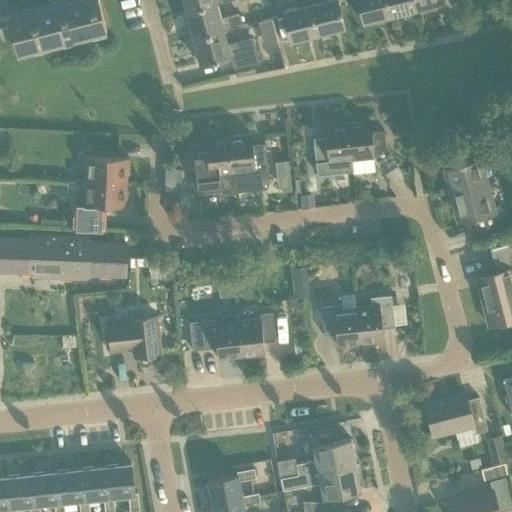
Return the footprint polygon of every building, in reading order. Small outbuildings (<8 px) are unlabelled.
[(98,0),(57,0),(37,5),(0,14),(0,27),(2,34),(12,31),(17,51),(106,29),(98,0)] [(216,2),(225,0),(183,0),(186,10),(216,2)] [(309,2),(310,2),(309,0),(296,0),(298,5),(282,9),(290,40),(317,33),(309,2)] [(318,0),(310,2),(309,2),(317,33),(344,26),(337,0),(318,0)] [(386,0),(357,0),(363,21),(390,14),(386,0)] [(386,0),(390,14),(416,8),(414,0),(386,0)] [(220,17),(216,2),(186,10),(192,36),(223,28),(223,29),(241,24),(238,12),(220,17)] [(227,43),(223,29),(223,28),(192,36),(187,38),(191,53),(196,52),(197,52),(199,63),(230,55),(233,67),(259,60),(253,37),(227,43)] [(370,119),(347,122),(350,158),(352,172),(381,169),(383,173),(398,164),(385,143),(384,129),(371,131),(370,119)] [(350,158),(347,122),(324,124),(325,136),(313,137),(317,174),(339,171),(337,159),(350,158)] [(252,144),(251,133),(228,135),(232,171),(234,191),(238,190),(245,185),(247,181),(255,180),(259,184),(266,183),(268,179),(264,143),(252,144)] [(219,172),(232,171),(228,135),(205,138),(206,149),(194,151),(198,188),(221,186),(219,172)] [(86,168),(86,180),(126,181),(126,173),(129,173),(129,157),(84,155),(83,168),(86,168)] [(473,232),(503,224),(498,204),(492,205),(481,158),(444,168),(457,220),(469,217),(473,232)] [(183,168),(166,167),(165,187),(182,188),(183,168)] [(126,181),(86,180),(85,191),(82,191),(82,203),(75,202),(74,228),(103,229),(104,215),(95,214),(95,204),(127,205),(128,189),(125,189),(126,181)] [(87,236),(61,235),(35,234),(34,238),(0,236),(0,269),(33,270),(33,274),(59,275),(85,276),(86,272),(125,274),(126,241),(87,240),(87,236)] [(476,276),(489,325),(511,318),(511,270),(511,268),(511,267),(511,257),(508,243),(490,248),(496,271),(476,276)] [(306,265),(292,267),(296,297),(310,295),(306,265)] [(356,306),(360,342),(383,339),(382,327),(394,326),(390,294),(370,296),(371,304),(356,306)] [(337,344),(360,342),(356,306),(333,309),(333,305),(320,306),(323,334),(336,333),(337,344)] [(260,317),(237,320),(241,355),(264,352),(263,341),(275,339),(272,311),(259,313),(260,317)] [(108,324),(110,347),(133,345),(134,355),(161,352),(157,314),(129,317),(130,321),(108,324)] [(241,355),(237,320),(222,321),(222,317),(189,321),(192,349),(217,346),(218,358),(241,355)] [(511,414),(511,376),(503,379),(511,414)] [(475,432),(487,429),(478,395),(467,398),(465,392),(424,403),(433,434),(473,424),(475,432)] [(298,473),(355,462),(350,436),(337,439),(334,426),(310,431),(316,458),(295,462),(298,473)] [(508,458),(501,433),(486,437),(493,462),(508,458)] [(131,461),(106,464),(110,495),(113,495),(128,493),(130,510),(139,509),(137,491),(134,492),(131,461)] [(360,488),(355,462),(298,473),(298,474),(282,477),(284,488),(320,481),(323,496),(360,488)] [(110,495),(106,464),(82,466),(85,498),(88,497),(103,496),(105,511),(107,511),(114,511),(113,495),(110,495)] [(89,511),(88,497),(85,498),(82,466),(57,469),(60,500),(63,500),(79,498),(80,511),(89,511)] [(243,497),(242,494),(239,479),(255,476),(254,467),(236,470),(237,473),(207,479),(211,503),(243,497)] [(64,511),(63,500),(60,500),(57,469),(32,472),(36,503),(39,503),(54,501),(55,511),(64,511)] [(39,511),(39,503),(36,503),(32,472),(8,474),(11,506),(14,505),(29,504),(30,511),(39,511)] [(14,511),(14,505),(11,506),(8,474),(0,474),(0,506),(5,506),(5,511),(14,511)] [(498,511),(511,506),(511,504),(505,476),(489,480),(492,489),(450,500),(452,511),(498,511)] [(258,491),(242,494),(243,497),(211,503),(213,511),(245,511),(244,503),(260,500),(258,491)]
